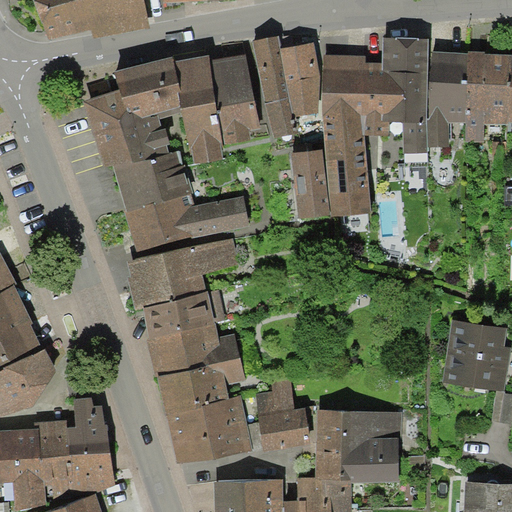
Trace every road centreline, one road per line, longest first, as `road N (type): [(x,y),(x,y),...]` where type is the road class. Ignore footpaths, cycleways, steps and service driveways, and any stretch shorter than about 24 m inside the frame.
road 1 (residential): [(167,511),(8,71)]
road 2 (residential): [(8,71),(341,11)]
road 3 (residential): [(341,11),(511,11)]
